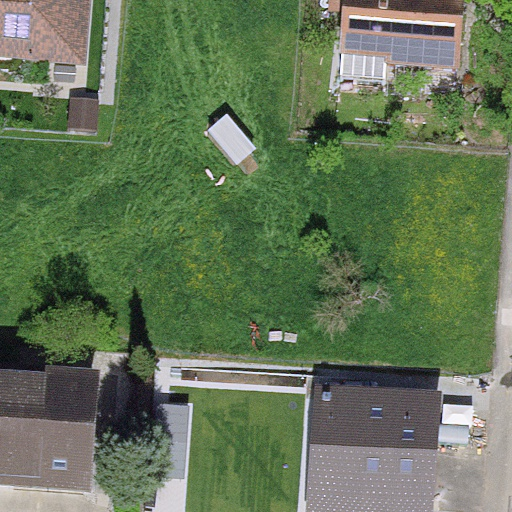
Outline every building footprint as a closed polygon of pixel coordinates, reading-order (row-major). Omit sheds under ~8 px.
[(0,0),(0,57),(83,64),(88,0),(0,0)] [(329,0),(329,10),(342,11),(338,53),(342,52),(388,57),(388,62),(456,67),(461,0),(329,0)] [(388,62),(388,57),(342,52),(340,77),(386,81),(388,62)] [(97,367),(0,361),(0,484),(89,490),(97,367)] [(434,511),(443,392),(315,383),(306,511),(434,511)]
